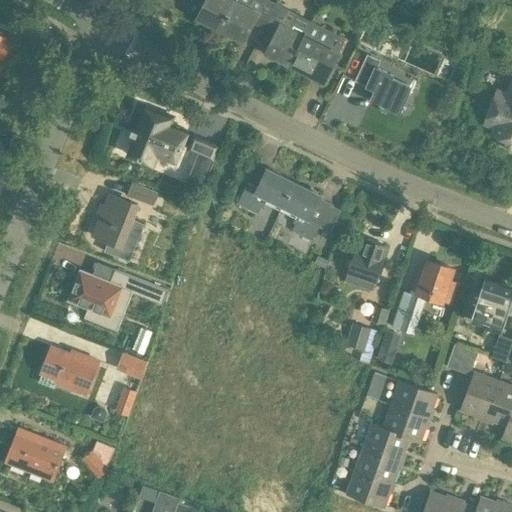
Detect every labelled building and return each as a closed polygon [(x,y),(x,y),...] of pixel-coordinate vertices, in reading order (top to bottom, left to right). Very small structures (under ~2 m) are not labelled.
[(220,30),(235,0),(206,0),(197,19),(220,30)] [(264,28),(275,6),(263,0),(235,0),(220,30),(244,42),(253,23),(264,28)] [(289,65),(310,23),(275,6),(264,28),(275,34),(266,53),(289,65)] [(360,9),(357,16),(368,22),(371,16),(372,15),(360,9)] [(378,51),(391,26),(371,16),(368,22),(358,41),(378,51)] [(324,82),(338,53),(336,52),(343,39),(310,23),(289,65),(324,82)] [(410,86),(392,78),(394,76),(375,67),(378,60),(368,56),(357,80),(367,84),(368,82),(377,86),(370,100),(398,112),(410,86)] [(511,86),(508,95),(498,91),(489,116),(499,120),(494,134),(509,140),(507,146),(511,148),(511,86)] [(131,128),(133,129),(131,133),(137,135),(130,154),(155,164),(159,152),(176,159),(187,131),(170,124),(173,118),(170,117),(168,120),(144,110),(143,113),(138,111),(131,128)] [(213,159),(218,146),(193,137),(188,150),(213,159)] [(283,206),(294,183),(267,170),(257,191),(246,185),(237,203),(259,214),(262,208),(264,209),(269,199),(283,206)] [(152,205),(157,193),(131,183),(126,194),(152,205)] [(313,240),(322,221),(311,216),(321,196),(294,183),(283,206),(299,214),(294,224),(296,225),(294,231),(313,240)] [(131,220),(137,205),(109,195),(105,205),(101,203),(97,214),(101,215),(94,235),(108,241),(104,251),(129,260),(142,224),(131,220)] [(382,259),(386,246),(366,239),(362,252),(356,250),(348,272),(377,282),(384,260),(382,259)] [(318,255),(314,262),(325,267),(329,260),(318,255)] [(405,291),(392,327),(414,334),(426,296),(442,301),(444,296),(450,298),(456,281),(450,279),(454,268),(428,260),(424,273),(418,271),(411,293),(405,291)] [(81,270),(69,300),(88,308),(85,317),(118,330),(133,292),(162,304),(168,289),(115,268),(110,281),(93,274),(81,270)] [(500,331),(511,294),(511,288),(484,280),(471,321),(500,331)] [(323,286),(321,290),(323,294),(328,296),(332,294),(334,290),(332,285),(327,284),(323,286)] [(364,350),(371,328),(352,322),(346,344),(364,350)] [(402,335),(386,330),(377,358),(392,364),(402,335)] [(511,338),(499,334),(492,356),(507,361),(511,344),(511,338)] [(77,359),(72,357),(73,354),(52,346),(41,373),(56,379),(55,381),(86,394),(99,361),(79,354),(77,359)] [(469,376),(477,354),(454,346),(446,368),(469,376)] [(117,368),(140,377),(146,362),(123,353),(117,368)] [(484,420),(497,381),(474,373),(461,410),(479,416),(479,418),(484,420)] [(507,426),(511,412),(511,386),(497,381),(484,420),(487,421),(487,419),(507,426)] [(430,419),(431,416),(429,415),(436,395),(398,382),(390,404),(389,405),(430,419)] [(369,387),(366,395),(378,400),(381,391),(369,387)] [(125,388),(116,410),(128,414),(136,392),(125,388)] [(387,412),(382,427),(382,428),(407,437),(407,438),(419,442),(426,422),(429,422),(430,419),(389,405),(387,412)] [(104,422),(107,413),(104,407),(99,406),(94,408),(91,417),(104,422)] [(511,412),(507,426),(503,437),(511,439),(511,412)] [(402,460),(403,456),(401,456),(407,438),(407,437),(382,428),(382,427),(371,423),(362,447),(402,460)] [(52,479),(65,447),(19,428),(6,461),(52,479)] [(401,463),(402,460),(362,447),(354,470),(394,483),(395,481),(393,480),(399,463),(401,463)] [(96,475),(106,466),(91,450),(81,459),(96,475)] [(346,466),(348,459),(341,457),(339,464),(346,466)] [(392,488),(394,483),(354,470),(346,493),(384,506),(391,487),(392,488)] [(144,486),(140,497),(156,503),(160,492),(144,486)] [(173,511),(179,498),(160,492),(156,503),(153,511),(173,511)] [(450,498),(431,492),(423,511),(449,511),(454,498),(450,496),(450,498)] [(501,504),(481,497),(477,508),(475,511),(502,511),(505,503),(502,502),(501,504)] [(179,498),(173,511),(191,511),(193,507),(179,502),(180,498),(179,498)] [(475,511),(477,508),(457,501),(458,499),(454,498),(449,511),(475,511)] [(294,511),(296,503),(275,499),(271,511),(294,511)] [(511,511),(511,507),(508,507),(509,504),(505,503),(502,511),(511,511)]
